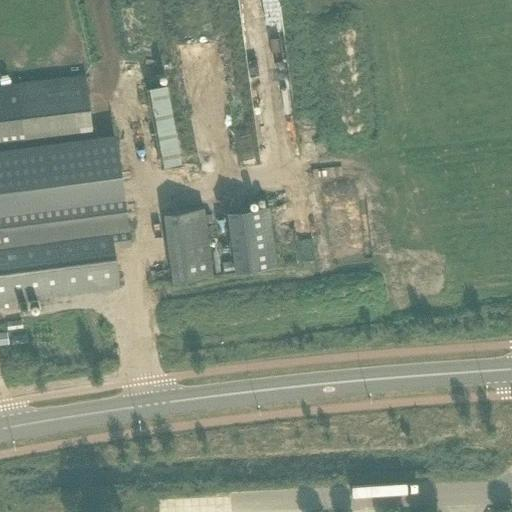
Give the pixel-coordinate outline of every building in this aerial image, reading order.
[(85,74),(0,84),(0,134),(22,132),(23,139),(92,131),(85,74)] [(165,162),(184,159),(172,79),(153,82),(165,162)] [(114,137),(0,152),(0,198),(120,182),(114,137)] [(17,200),(0,202),(0,302),(117,287),(115,267),(112,247),(129,245),(123,200),(19,214),(17,200)] [(237,270),(278,265),(272,203),(231,207),(237,270)] [(213,275),(203,207),(163,213),(172,280),(213,275)]
